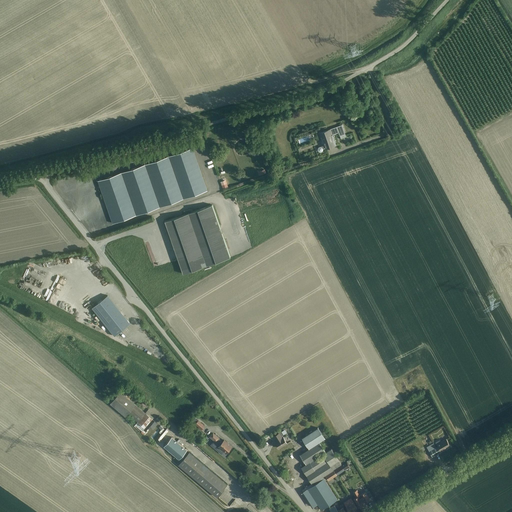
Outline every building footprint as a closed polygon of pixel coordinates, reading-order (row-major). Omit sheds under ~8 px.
[(342,124),(318,134),(323,149),(336,144),(333,135),(338,133),(341,138),(346,136),(342,124)] [(193,147),(98,180),(113,223),(207,190),(193,147)] [(185,214),(165,221),(183,273),(231,257),(212,204),(193,211),(191,208),(183,211),(185,214)] [(107,295),(91,308),(114,336),(130,323),(107,295)] [(135,404),(120,391),(110,403),(125,416),(128,413),(135,404)] [(135,404),(128,413),(138,421),(145,412),(135,404)] [(144,428),(152,419),(145,412),(138,421),(137,422),(144,428)] [(198,421),(195,424),(202,429),(204,426),(198,421)] [(341,464),(336,456),(331,449),(313,460),(313,459),(325,451),(319,441),(324,438),(318,428),(302,438),(309,449),(300,455),(306,464),(301,467),(313,485),(303,491),(308,499),(313,496),(321,510),(337,499),(323,476),(341,464)] [(274,436),(277,441),(275,442),(279,448),(287,443),(283,437),(282,438),(281,436),(283,435),(281,431),(274,436)] [(219,438),(215,434),(213,433),(210,437),(216,441),(219,438)] [(216,434),(215,434),(219,438),(216,441),(215,443),(219,446),(226,453),(232,447),(224,440),(216,434)] [(187,450),(172,437),(164,446),(179,459),(187,450)] [(439,447),(429,452),(432,457),(442,452),(441,451),(451,446),(447,439),(442,442),(441,440),(436,442),(439,447)] [(228,484),(190,452),(179,464),(217,497),(228,484)] [(338,474),(344,470),(342,466),(335,470),(338,474)] [(337,475),(333,470),(325,475),(326,475),(328,479),(329,480),(337,475)] [(360,495),(357,490),(353,492),(356,497),(354,499),(359,507),(364,505),(363,503),(365,502),(365,503),(370,500),(365,492),(361,494),(361,495),(360,495)] [(350,511),(358,508),(352,498),(344,502),(346,507),(349,511),(350,511)]
